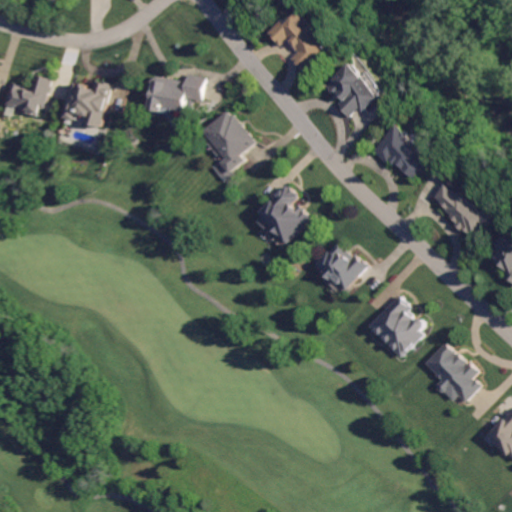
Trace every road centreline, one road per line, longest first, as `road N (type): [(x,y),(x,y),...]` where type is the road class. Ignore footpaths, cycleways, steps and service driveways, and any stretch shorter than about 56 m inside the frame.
road 1 (residential): [(201,0),(344,174),(511,337)]
road 2 (residential): [(0,24),(57,41),(98,42),(169,0)]
